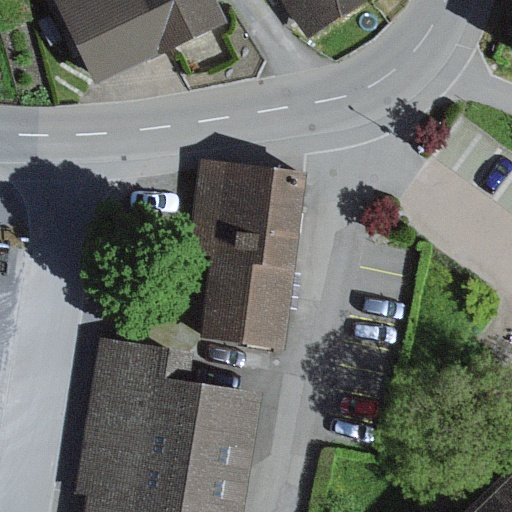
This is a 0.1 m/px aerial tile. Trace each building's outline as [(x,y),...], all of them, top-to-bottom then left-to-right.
[(48,0),(91,90),(138,68),(223,27),(209,0),(48,0)] [(369,0),(275,0),(304,43),(369,0)] [(304,176),(198,163),(186,258),(210,261),(200,341),(282,351),(304,176)] [(190,355),(98,341),(74,496),(87,498),(84,511),(240,511),(259,399),(185,387),(190,355)] [(511,511),(511,472),(469,511),(511,511)]
